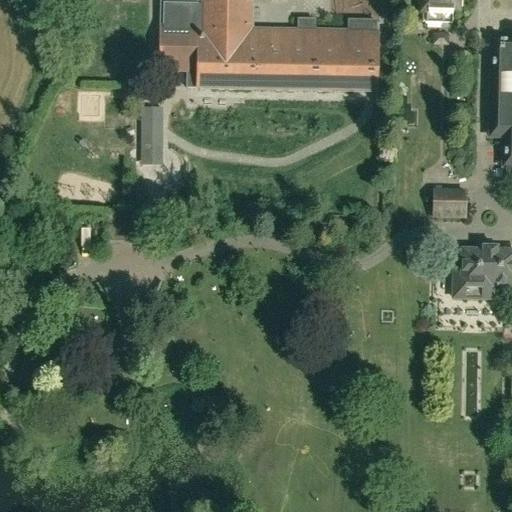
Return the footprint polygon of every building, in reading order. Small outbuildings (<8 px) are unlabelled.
[(458,12),(458,0),(419,0),(419,2),(421,2),(421,12),(428,13),(428,22),(450,23),(450,12),(458,12)] [(349,22),(349,33),(316,33),(316,21),(299,20),(299,36),(251,35),(251,5),(202,4),(202,5),(163,4),(162,29),(161,29),(160,72),(187,72),(187,89),(198,89),(376,92),(378,23),(349,22)] [(511,42),(493,42),(492,87),(492,137),(507,137),(506,180),(511,180),(511,42)] [(453,94),(468,94),(470,60),(454,60),(453,94)] [(141,108),(141,209),(161,208),(162,107),(141,108)] [(464,218),(465,195),(434,194),(434,217),(464,218)] [(511,254),(461,254),(460,278),(455,278),(455,298),(461,298),(461,297),(482,297),(482,299),(490,299),(490,287),(511,286),(511,254)]
